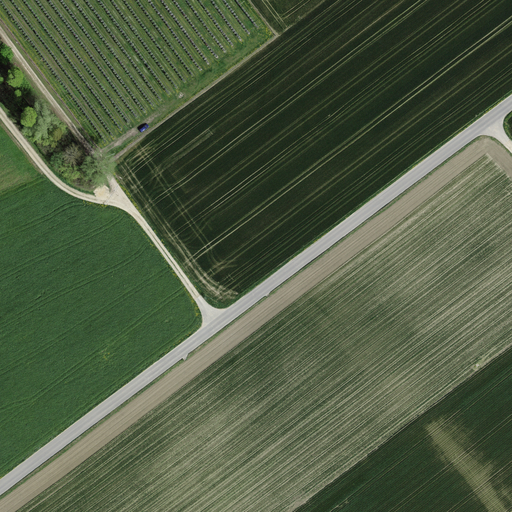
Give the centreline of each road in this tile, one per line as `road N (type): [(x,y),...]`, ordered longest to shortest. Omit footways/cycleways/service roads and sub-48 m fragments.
road 1 (tertiary): [(511,104),(0,491)]
road 2 (track): [(126,199),(0,32)]
road 3 (track): [(0,113),(71,193),(103,203),(126,199)]
road 4 (track): [(216,326),(126,199)]
